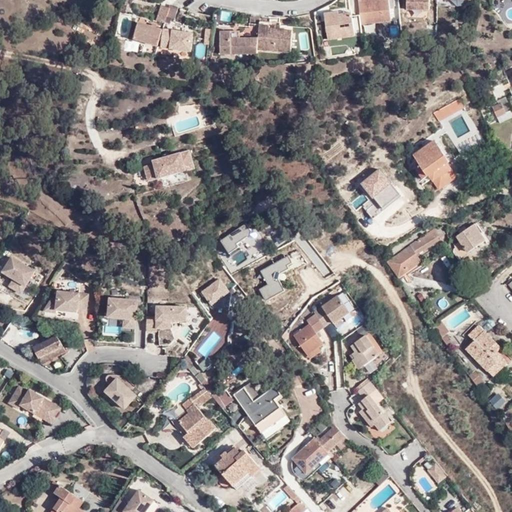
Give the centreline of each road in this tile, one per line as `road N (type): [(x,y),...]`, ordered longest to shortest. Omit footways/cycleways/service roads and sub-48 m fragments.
road 1 (residential): [(198,511),(108,427)]
road 2 (residential): [(108,427),(0,478)]
